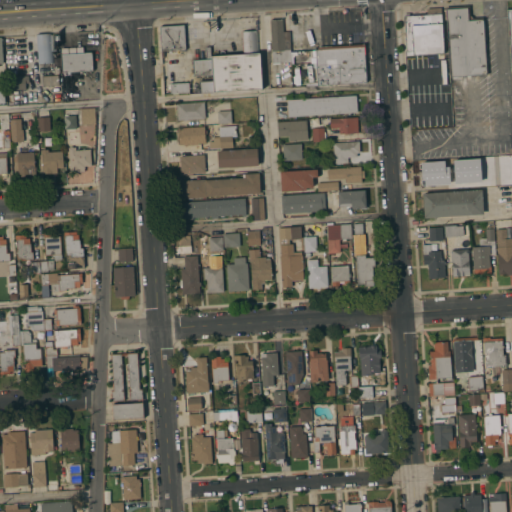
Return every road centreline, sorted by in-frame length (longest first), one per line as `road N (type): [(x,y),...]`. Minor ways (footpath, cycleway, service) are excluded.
road 1 (residential): [(413,511),(380,0)]
road 2 (residential): [(170,511),(146,102),(129,5)]
road 3 (residential): [(511,303),(100,331)]
road 4 (residential): [(94,511),(111,103)]
road 5 (residential): [(511,468),(169,490)]
road 6 (secondary): [(194,0),(0,13)]
